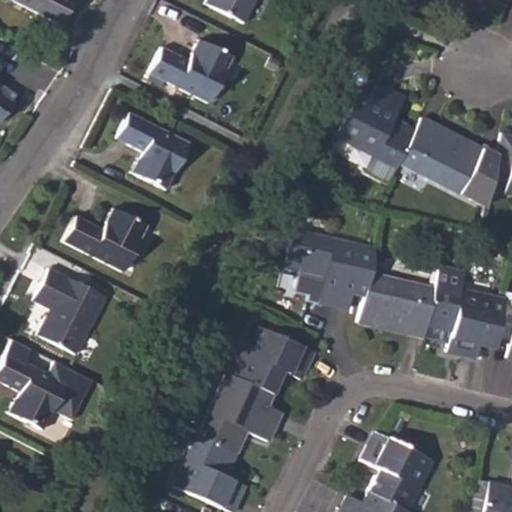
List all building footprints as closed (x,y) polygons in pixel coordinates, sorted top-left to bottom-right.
[(13,0),(55,22),(66,0),(13,0)] [(202,0),(202,3),(241,23),(252,0),(202,0)] [(145,74),(204,103),(227,57),(194,41),(183,62),(157,50),(145,74)] [(329,135),(393,167),(394,164),(411,129),(389,119),(399,98),(372,85),(366,99),(351,92),(329,135)] [(0,112),(9,98),(0,93),(0,112)] [(123,172),(157,189),(181,141),(123,111),(109,138),(134,151),(123,172)] [(411,129),(394,164),(454,193),(476,148),(416,118),(411,129)] [(511,141),(500,194),(511,196),(511,141)] [(57,242),(115,271),(139,223),(105,207),(94,229),(69,216),(57,242)] [(346,294),(359,297),(365,273),(370,248),(303,232),(288,229),(280,263),(296,266),(293,275),(317,280),(312,304),(342,311),(346,294)] [(296,266),(280,263),(278,272),(293,275),(296,266)] [(32,333),(68,352),(96,295),(43,269),(27,300),(44,309),(32,333)] [(353,324),(418,340),(421,325),(429,288),(365,273),(359,297),(353,324)] [(429,288),(421,325),(446,331),(442,352),(470,359),(485,296),(430,284),(429,288)] [(511,311),(502,356),(511,358),(511,311)] [(228,376),(266,394),(276,372),(295,380),(308,351),(251,326),(228,376)] [(0,411),(34,428),(57,383),(0,354),(0,386),(10,392),(0,411)] [(194,435),(232,453),(242,430),(263,440),(276,412),(261,405),(266,394),(228,376),(223,374),(194,435)] [(362,492),(401,511),(425,461),(369,433),(355,461),(373,469),(362,492)] [(170,485),(226,511),(239,485),(220,477),(232,453),(194,435),(170,485)] [(477,511),(511,511),(511,475),(509,487),(484,482),(477,511)] [(403,511),(401,511),(362,492),(356,503),(344,497),(336,511),(403,511)]
